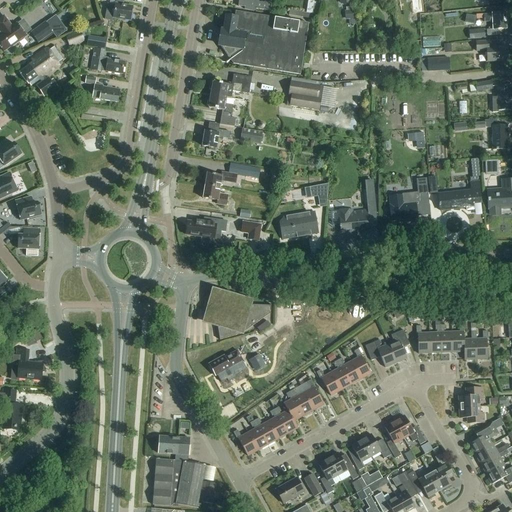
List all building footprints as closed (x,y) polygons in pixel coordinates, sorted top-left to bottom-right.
[(238,0),(238,7),(244,8),(244,10),(251,11),(251,9),(270,12),(271,0),(238,0)] [(301,0),(299,12),(315,15),(317,3),(301,0)] [(107,5),(106,14),(105,19),(113,20),(113,19),(130,22),(130,20),(132,19),(132,16),(131,14),(132,8),(122,6),(123,2),(117,1),(116,1),(115,6),(107,5)] [(354,11),(345,12),(346,21),(349,20),(349,25),(355,25),(354,11)] [(235,13),(234,19),(226,17),(224,32),(221,31),(220,36),(218,35),(218,36),(217,37),(217,38),(217,39),(217,40),(217,41),(219,41),(218,46),(221,46),(220,47),(222,50),(226,51),(232,59),(226,63),(226,64),(230,61),(233,65),(299,75),(307,24),(235,13)] [(477,22),(477,14),(466,14),(467,23),(477,22)] [(505,14),(496,14),(492,15),(483,16),(483,23),(492,23),(492,31),(506,30),(505,14)] [(12,48),(26,37),(16,24),(12,28),(4,17),(0,19),(0,32),(2,35),(0,36),(0,47),(4,52),(11,47),(12,48)] [(38,43),(53,33),(45,23),(31,34),(38,43)] [(472,32),(473,39),(485,38),(484,30),(472,32)] [(85,42),(81,32),(66,38),(70,48),(85,42)] [(105,49),(106,41),(88,38),(87,46),(105,49)] [(507,47),(496,48),(488,48),(488,42),(476,42),(476,52),(486,51),(487,62),(507,61),(507,47)] [(80,46),(75,62),(79,63),(84,48),(80,46)] [(59,66),(57,63),(49,51),(48,49),(46,49),(32,59),(34,62),(19,73),(28,85),(29,84),(31,86),(40,80),(42,83),(36,87),(44,97),(58,87),(52,79),(50,81),(48,78),(46,80),(43,75),(48,72),(49,73),(59,66)] [(101,72),(122,75),(124,63),(107,60),(107,61),(103,60),(104,52),(94,50),(93,58),(95,58),(93,71),(101,73),(101,72)] [(449,59),(435,59),(436,71),(450,71),(449,59)] [(249,95),(251,82),(252,78),(233,75),(232,86),(213,83),(212,84),(210,85),(209,90),(211,91),(210,96),(226,99),(231,99),(232,92),(249,95)] [(117,103),(119,91),(101,88),(102,87),(95,86),(96,79),(86,77),(85,84),(95,86),(92,99),(117,103)] [(476,84),(477,92),(492,89),(491,81),(476,84)] [(319,112),(321,99),(318,99),(320,88),(290,82),(286,106),(319,112)] [(510,104),(511,104),(511,86),(497,87),(497,98),(492,98),(493,113),(498,113),(498,111),(511,111),(510,104)] [(226,99),(210,96),(210,101),(207,101),(206,106),(208,107),(208,109),(222,111),(219,125),(234,128),(235,119),(231,118),(233,106),(225,104),(226,99)] [(509,126),(496,126),(492,127),(492,150),(507,150),(507,138),(509,138),(509,126)] [(242,129),(240,141),(260,145),(262,133),(242,129)] [(229,140),(230,133),(218,131),(218,134),(204,132),(202,147),(209,148),(209,150),(214,151),(215,149),(216,149),(218,138),(229,140)] [(6,142),(0,145),(0,159),(6,167),(21,155),(13,144),(10,147),(6,142)] [(262,170),(230,164),(228,173),(255,178),(254,181),(260,182),(262,170)] [(206,180),(205,186),(220,188),(221,182),(235,184),(236,176),(222,173),(221,176),(207,174),(206,176),(205,176),(204,179),(206,180)] [(0,201),(14,190),(0,174),(0,201)] [(403,195),(389,196),(390,206),(391,221),(417,218),(416,209),(429,208),(426,179),(416,180),(418,193),(403,194),(403,195)] [(511,208),(511,180),(501,181),(502,190),(487,191),(488,210),(489,210),(490,216),(499,215),(499,209),(511,208)] [(473,205),(479,204),(477,183),(469,184),(470,191),(438,195),(440,211),(466,208),(466,211),(473,211),(473,205)] [(328,184),(309,188),(311,198),(328,195),(328,184)] [(220,188),(205,186),(204,193),(202,193),(201,197),(203,197),(203,199),(217,201),(216,205),(226,206),(227,196),(218,195),(220,188)] [(27,197),(25,192),(11,199),(21,219),(41,208),(34,194),(27,197)] [(354,232),(370,231),(367,211),(352,212),(352,210),(339,211),(340,219),(339,219),(340,232),(353,230),(354,232)] [(315,212),(281,218),(277,222),(281,241),(319,234),(315,212)] [(187,222),(186,235),(201,238),(200,245),(213,247),(217,221),(204,219),(204,222),(196,221),(196,223),(187,222)] [(242,222),(241,232),(248,233),(248,239),(258,241),(261,225),(242,222)] [(8,224),(0,230),(0,236),(11,228),(8,224)] [(19,236),(19,250),(39,250),(40,230),(26,230),(26,236),(19,236)] [(1,273),(0,274),(0,298),(1,297),(0,295),(0,289),(8,282),(1,273)] [(253,302),(252,301),(227,290),(215,304),(214,304),(213,304),(212,304),(211,304),(211,305),(210,305),(210,306),(209,307),(209,308),(209,309),(210,310),(210,311),(211,311),(211,312),(212,312),(213,312),(214,322),(217,322),(220,341),(244,334),(244,333),(270,314),(271,314),(271,305),(270,305),(270,306),(249,305),(253,302)] [(391,313),(395,321),(403,315),(399,308),(391,313)] [(417,311),(407,313),(409,323),(419,321),(417,311)] [(260,334),(270,326),(267,322),(256,330),(260,334)] [(476,340),(476,332),(476,324),(471,325),(472,333),(471,333),(471,340),(464,341),(463,341),(464,353),(464,361),(476,360),(475,340),(476,340)] [(460,333),(452,333),(453,353),(464,353),(463,341),(464,341),(464,333),(465,333),(464,325),(459,325),(460,333)] [(437,334),(429,334),(430,354),(441,354),(440,326),(435,326),(435,331),(437,331),(437,334)] [(445,326),(440,326),(441,354),(453,353),(452,333),(444,333),(444,330),(445,330),(445,326)] [(418,355),(430,354),(429,334),(421,334),(421,327),(416,327),(417,335),(418,335),(418,355)] [(388,346),(396,364),(407,359),(402,349),(410,346),(403,331),(391,336),(393,340),(394,340),(395,342),(388,346)] [(34,334),(31,336),(36,343),(41,341),(42,340),(38,332),(34,334)] [(483,340),(476,340),(475,340),(476,360),(488,360),(487,340),(488,340),(488,332),(483,332),(483,340)] [(385,368),(396,364),(388,346),(381,349),(380,346),(381,345),(379,341),(365,347),(371,361),(381,358),(385,368)] [(42,373),(45,373),(43,362),(38,364),(28,363),(29,351),(17,350),(17,356),(13,356),(13,363),(19,365),(13,367),(12,380),(21,382),(22,379),(33,380),(34,383),(39,383),(39,381),(42,381),(42,373)] [(351,363),(361,380),(371,374),(362,357),(363,357),(359,350),(354,352),(358,359),(351,363)] [(231,369),(244,363),(237,351),(225,358),(224,356),(209,365),(216,377),(223,373),(225,375),(232,371),(231,369)] [(266,366),(259,355),(249,361),(255,372),(266,366)] [(342,359),(337,361),(351,386),(361,380),(351,363),(344,366),(343,364),(344,363),(342,359)] [(338,370),(331,374),(341,391),(351,386),(337,361),(333,364),(335,368),(337,367),(338,370)] [(331,397),(341,391),(331,374),(324,377),(321,371),(316,373),(320,380),(321,380),(331,397)] [(304,393),(314,411),(324,405),(314,388),(315,388),(311,381),(307,383),(311,390),(304,393)] [(458,398),(459,408),(480,407),(479,401),(483,400),(483,388),(465,389),(466,397),(458,398)] [(295,390),(290,392),(304,416),(314,411),(304,393),(298,397),(295,390)] [(20,428),(22,406),(15,405),(16,392),(3,391),(2,407),(4,408),(3,427),(20,428)] [(304,416),(290,392),(286,395),(290,401),(284,405),(288,412),(288,411),(294,422),(304,416)] [(480,407),(459,408),(459,419),(467,419),(467,425),(484,424),(484,414),(480,414),(480,407)] [(278,408),(274,410),(288,435),(298,429),(294,422),(288,411),(288,412),(282,415),(278,408)] [(274,420),(268,423),(278,440),(288,435),(274,410),(270,413),(274,420)] [(404,439),(409,436),(413,442),(417,440),(420,446),(425,443),(418,429),(412,431),(404,417),(394,422),(404,439)] [(259,419),(254,422),(268,446),(278,440),(268,423),(262,426),(259,419)] [(254,431),(248,434),(258,451),(268,446),(254,422),(250,424),(254,431)] [(394,445),(404,439),(394,422),(384,428),(393,442),(387,445),(395,459),(401,456),(394,445)] [(475,433),(479,439),(469,445),(475,455),(492,445),(489,440),(496,436),(494,431),(496,430),(492,423),(475,433)] [(248,457),(258,451),(248,434),(241,438),(237,431),(233,433),(237,440),(238,440),(248,457)] [(371,435),(361,441),(371,458),(380,453),(384,460),(391,456),(382,440),(376,444),(371,435)] [(178,456),(178,460),(188,460),(189,439),(159,437),(157,454),(178,456)] [(371,458),(361,441),(351,446),(356,455),(351,458),(358,472),(364,468),(361,463),(371,458)] [(425,452),(433,450),(430,443),(423,445),(425,452)] [(496,451),(492,445),(475,455),(481,465),(498,455),(509,449),(507,445),(496,451)] [(486,475),(504,465),(500,459),(509,454),(508,453),(511,451),(511,449),(511,448),(509,449),(498,455),(481,465),(486,475)] [(328,459),(338,477),(347,471),(353,481),(358,478),(351,466),(346,469),(338,454),(328,459)] [(435,472),(430,475),(439,492),(450,485),(447,479),(453,476),(450,471),(441,454),(435,458),(439,466),(433,470),(435,472)] [(332,480),(338,477),(328,459),(318,465),(326,480),(321,482),(328,495),(333,492),(331,487),(335,485),(332,480)] [(205,466),(188,463),(188,460),(178,460),(178,461),(157,460),(153,506),(177,508),(178,506),(197,510),(205,466)] [(504,465),(486,475),(492,485),(506,477),(510,484),(511,482),(511,467),(507,471),(504,465)] [(439,492),(430,475),(418,481),(413,472),(407,476),(415,490),(421,487),(429,501),(435,497),(434,495),(439,492)] [(378,473),(372,477),(374,482),(381,478),(378,473)] [(402,494),(396,497),(404,511),(408,511),(415,508),(407,495),(415,490),(407,476),(405,473),(397,477),(402,487),(398,489),(402,494)] [(314,497),(323,492),(313,475),(304,480),(314,497)] [(283,504),(304,493),(297,479),(276,490),(283,504)] [(366,488),(361,479),(354,483),(359,492),(366,488)] [(202,482),(199,502),(212,504),(216,485),(202,482)] [(375,483),(368,487),(368,488),(371,493),(379,488),(375,483)] [(366,511),(378,511),(370,497),(372,495),(371,493),(368,488),(363,491),(367,498),(365,500),(370,508),(365,511),(366,511)] [(382,493),(374,498),(381,511),(389,507),(391,511),(404,511),(396,497),(391,500),(388,495),(384,497),(382,493)]
